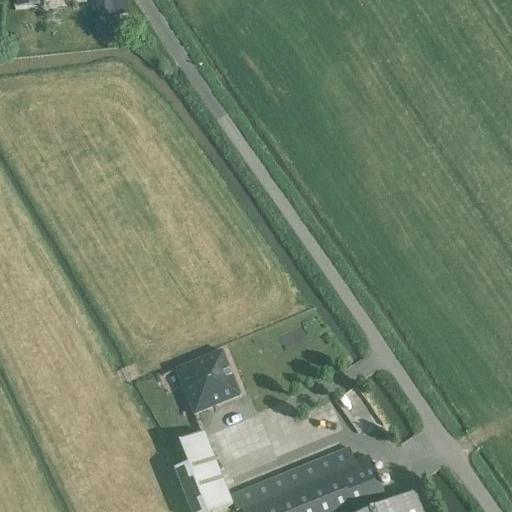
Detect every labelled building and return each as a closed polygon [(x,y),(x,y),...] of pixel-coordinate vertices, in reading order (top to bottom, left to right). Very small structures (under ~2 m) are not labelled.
[(12,0),(13,9),(33,7),(32,0),(12,0)] [(112,0),(95,0),(98,19),(114,18),(112,0)] [(221,352),(175,371),(194,418),(240,399),(240,398),(242,398),(223,352),(221,353),(221,352)] [(365,436),(383,423),(357,387),(339,400),(365,436)] [(190,467),(173,472),(190,511),(220,511),(233,507),(229,496),(203,434),(180,443),(190,467)] [(351,451),(232,500),(236,510),(237,511),(242,510),(242,511),(421,511),(414,494),(388,505),(369,458),(356,463),(351,451)]
